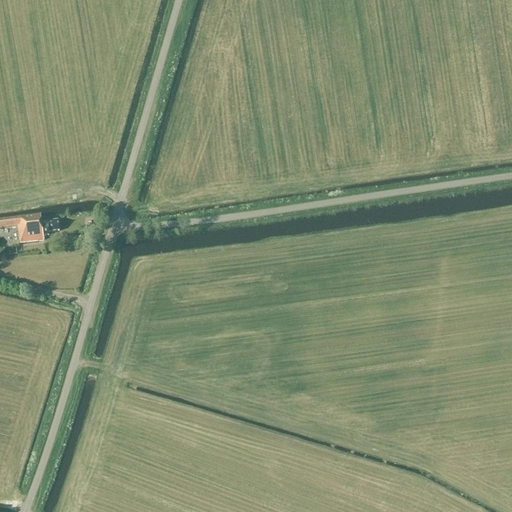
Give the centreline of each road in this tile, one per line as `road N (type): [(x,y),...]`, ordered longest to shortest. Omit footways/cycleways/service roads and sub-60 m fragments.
road 1 (unclassified): [(114,222),(193,222),(511,176)]
road 2 (unclassified): [(23,511),(114,222)]
road 3 (unclassified): [(114,222),(178,0)]
